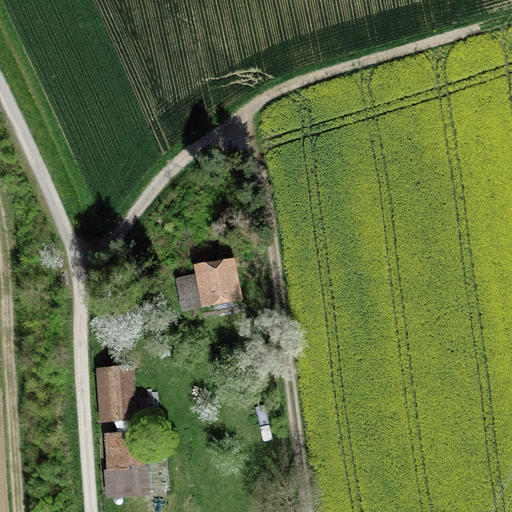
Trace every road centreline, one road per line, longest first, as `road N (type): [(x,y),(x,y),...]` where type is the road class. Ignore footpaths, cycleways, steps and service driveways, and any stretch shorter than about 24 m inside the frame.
road 1 (track): [(0,218),(14,511)]
road 2 (track): [(314,511),(275,225)]
road 3 (unclassified): [(478,28),(287,87),(239,118)]
road 4 (unclassified): [(239,118),(175,166),(80,284)]
road 5 (unclassified): [(80,284),(93,511)]
road 6 (unclassified): [(0,86),(57,208),(80,284)]
